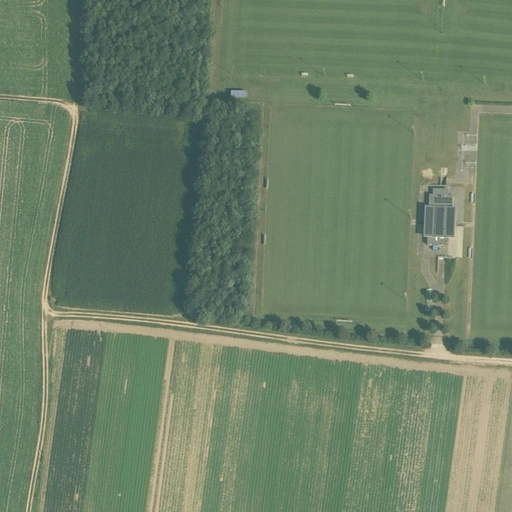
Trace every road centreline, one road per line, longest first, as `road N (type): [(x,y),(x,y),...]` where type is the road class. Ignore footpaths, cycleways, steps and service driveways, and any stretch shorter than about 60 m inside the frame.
road 1 (track): [(29,511),(44,423),(44,312),(53,295),(79,105),(79,0)]
road 2 (track): [(511,362),(44,312)]
